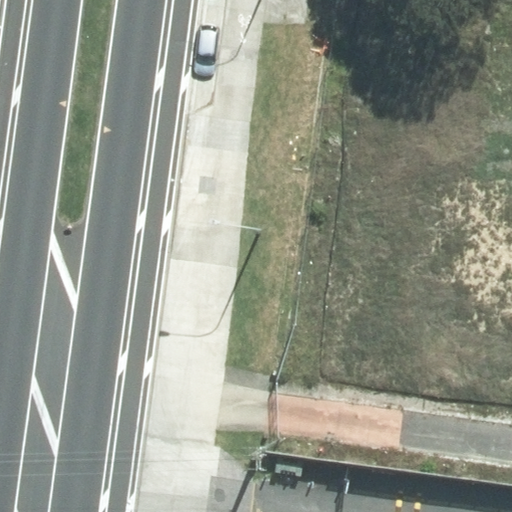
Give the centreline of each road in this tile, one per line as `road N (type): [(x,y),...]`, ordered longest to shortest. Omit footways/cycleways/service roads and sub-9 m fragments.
road 1 (secondary): [(145,0),(86,468)]
road 2 (secondary): [(0,335),(45,0)]
